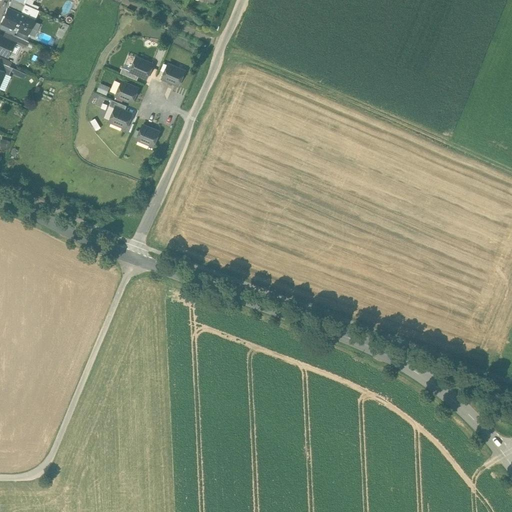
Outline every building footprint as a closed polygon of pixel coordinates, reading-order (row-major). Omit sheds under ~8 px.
[(25,4),(15,0),(11,0),(8,8),(21,13),(25,4)] [(8,8),(1,23),(27,34),(33,19),(21,13),(8,8)] [(11,41),(0,35),(0,52),(8,56),(14,42),(11,41)] [(20,38),(14,35),(11,41),(14,42),(18,44),(20,38)] [(12,62),(0,56),(0,62),(10,67),(12,62)] [(153,64),(136,57),(131,70),(147,77),(153,64)] [(0,62),(0,70),(4,73),(9,75),(12,68),(10,67),(0,62)] [(185,71),(168,64),(163,77),(179,84),(185,71)] [(138,89),(122,82),(116,95),(133,102),(138,89)] [(101,83),(98,90),(107,94),(110,87),(101,83)] [(127,106),(112,99),(110,105),(115,107),(125,111),(127,106)] [(125,111),(115,107),(110,120),(127,127),(132,114),(125,111)] [(159,132),(143,125),(137,138),(154,145),(159,132)]
